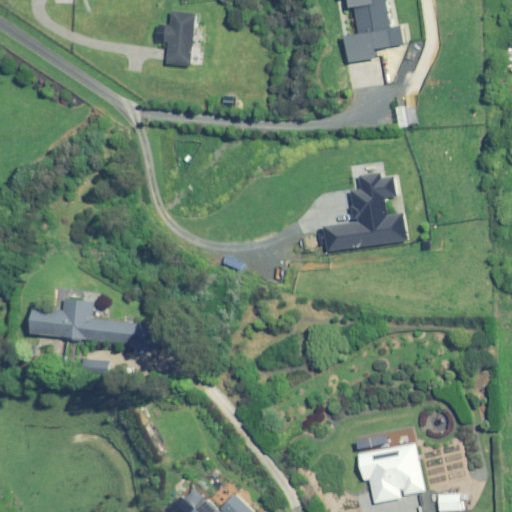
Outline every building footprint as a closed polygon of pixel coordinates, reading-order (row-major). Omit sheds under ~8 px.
[(388,25),(385,0),(347,0),(348,5),(355,5),(358,31),(344,33),(347,60),(375,56),(374,47),(401,43),(399,23),(388,25)] [(190,64),(195,12),(172,9),(171,24),(167,24),(165,40),(169,40),(167,62),(190,64)] [(323,225),(327,249),(404,238),(401,212),(384,214),(382,196),(394,195),(392,175),(380,177),(379,172),(359,174),(361,188),(351,189),(353,204),(350,204),(352,221),(323,225)] [(39,305),(36,332),(133,343),(133,346),(157,348),(159,324),(97,317),(99,301),(71,298),(70,309),(39,305)] [(114,361),(88,358),(86,373),(112,375),(114,361)] [(417,442),(359,454),(364,479),(371,478),(375,501),(427,491),(417,442)] [(256,511),(237,493),(223,507),(228,511),(256,511)] [(472,501),(472,495),(442,495),(442,511),(472,511),(472,501)] [(223,511),(209,498),(194,511),(223,511)]
